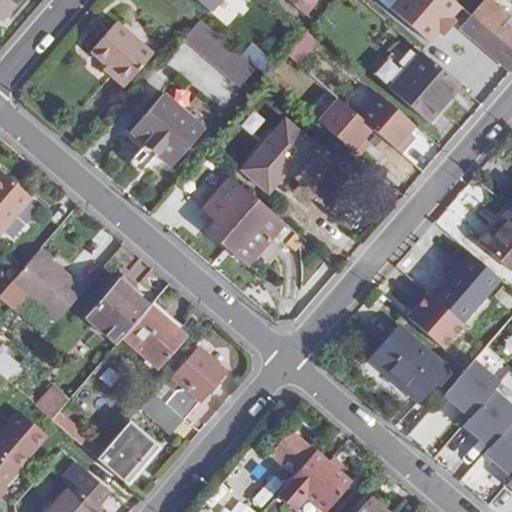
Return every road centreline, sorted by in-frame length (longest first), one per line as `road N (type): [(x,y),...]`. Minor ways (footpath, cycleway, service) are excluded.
road 1 (residential): [(288,359),(0,111)]
road 2 (residential): [(288,359),(511,101)]
road 3 (residential): [(463,511),(288,359)]
road 4 (residential): [(156,511),(288,359)]
